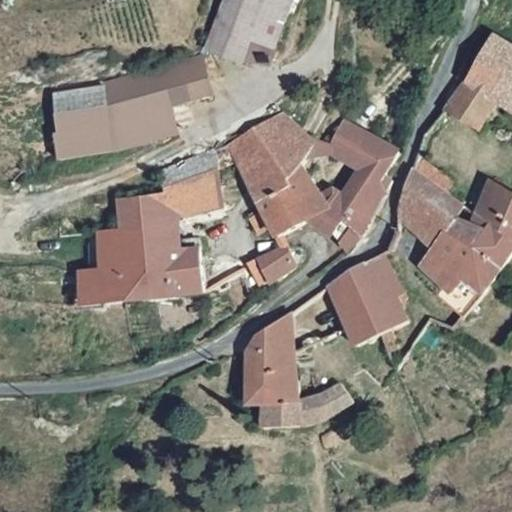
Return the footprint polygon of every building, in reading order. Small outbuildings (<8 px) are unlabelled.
[(259,33),(281,41),(297,0),(226,0),(207,48),(247,63),(259,33)] [(511,43),(501,37),(471,82),(500,104),(511,110),(511,43)] [(45,82),(61,147),(104,139),(130,133),(166,121),(158,95),(199,83),(189,46),(45,82)] [(484,134),(500,104),(462,83),(445,115),(484,134)] [(314,134),(291,113),(278,99),(228,131),(238,151),(246,169),(251,179),(254,185),(267,172),(278,160),(292,151),(314,134)] [(385,155),(340,109),(314,134),(346,163),(369,186),(377,171),(385,155)] [(228,131),(207,140),(214,160),(238,151),(228,131)] [(156,156),(160,176),(164,204),(223,186),(214,160),(207,140),(156,156)] [(270,222),(318,202),(316,195),(292,151),(278,160),(267,172),(254,185),(260,198),(267,214),(270,222)] [(318,202),(327,216),(335,232),(343,227),(351,221),(356,216),(359,207),(369,186),(346,163),(316,195),(318,202)] [(400,172),(394,183),(380,215),(414,235),(442,197),(400,172)] [(92,256),(77,257),(83,294),(200,278),(196,234),(168,236),(164,204),(160,176),(109,182),(112,214),(87,217),(92,256)] [(463,207),(456,204),(449,215),(502,250),(511,239),(511,192),(489,178),(463,207)] [(456,204),(442,197),(414,235),(401,252),(420,271),(412,281),(431,302),(438,307),(457,278),(474,288),(499,254),(502,250),(449,215),(456,204)] [(267,214),(260,198),(243,205),(251,221),(267,214)] [(321,245),(335,232),(327,216),(308,229),(321,245)] [(258,255),(281,247),(278,240),(240,258),(250,278),(261,272),(263,275),(267,273),(258,255)] [(281,247),(258,255),(267,273),(289,261),(281,247)] [(404,318),(358,248),(335,261),(370,336),(373,341),(404,318)] [(370,336),(335,261),(308,279),(344,353),(370,336)] [(282,339),(272,305),(245,323),(256,345),(282,339)] [(282,339),(256,345),(235,349),(239,398),(252,396),(252,430),(306,426),(343,401),(329,380),(297,399),(282,339)]
